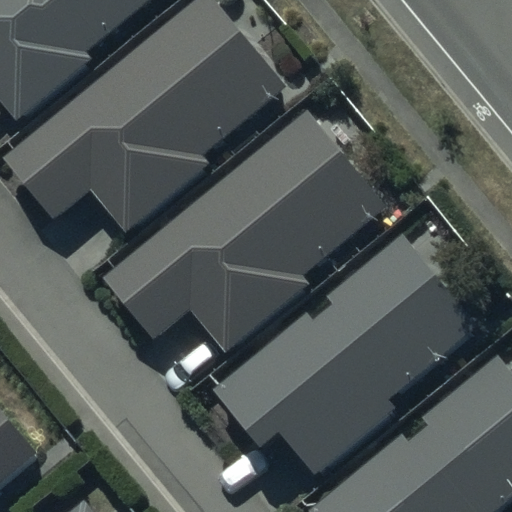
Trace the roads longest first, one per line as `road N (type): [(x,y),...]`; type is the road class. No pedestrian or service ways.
road 1 (residential): [(0,239),(231,511)]
road 2 (residential): [(511,96),(434,0)]
